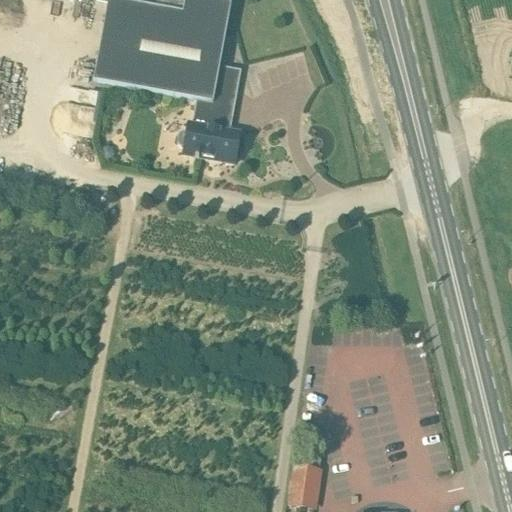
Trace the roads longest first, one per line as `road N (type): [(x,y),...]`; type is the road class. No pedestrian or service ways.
road 1 (primary): [(511,511),(426,169)]
road 2 (primary): [(373,0),(426,169)]
road 3 (primary): [(426,169),(396,0)]
